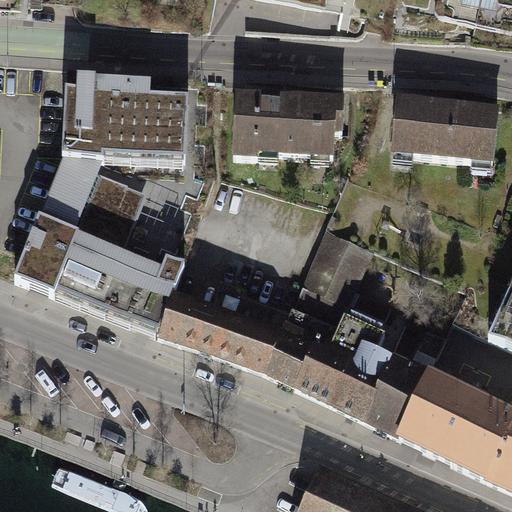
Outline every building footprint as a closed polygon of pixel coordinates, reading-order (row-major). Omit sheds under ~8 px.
[(511,0),(414,0),(409,38),(511,50),(511,0)] [(105,170),(188,171),(190,109),(152,108),(152,94),(77,92),(77,99),(65,99),(63,170),(64,170),(105,170)] [(346,109),(236,105),(234,171),(336,175),(337,149),(345,149),(346,109)] [(503,117),(399,108),(393,168),(498,178),(503,117)] [(168,265),(164,274),(124,258),(134,233),(166,244),(180,211),(147,199),(101,181),(105,170),(64,170),(39,229),(15,291),(34,298),(54,305),(160,347),(172,314),(176,302),(187,273),(168,265)] [(333,354),(340,337),(344,327),(350,313),(358,294),(374,255),(328,236),(304,294),(294,317),(283,342),(315,355),(330,361),(333,354)] [(511,300),(491,351),(511,359),(511,300)] [(159,349),(264,390),(283,342),(176,302),(172,314),(160,347),(159,349)] [(365,432),(393,366),(378,360),(385,344),(344,327),(340,337),(333,354),(330,361),(315,355),(295,402),(365,432)] [(315,355),(283,342),(264,390),(295,402),(315,355)] [(365,432),(403,448),(432,380),(394,364),(393,366),(365,432)] [(511,413),(448,387),(432,380),(403,448),(418,454),(496,486),(511,447),(511,413)] [(511,447),(496,486),(511,492),(511,447)] [(417,511),(321,470),(302,511),(417,511)]
